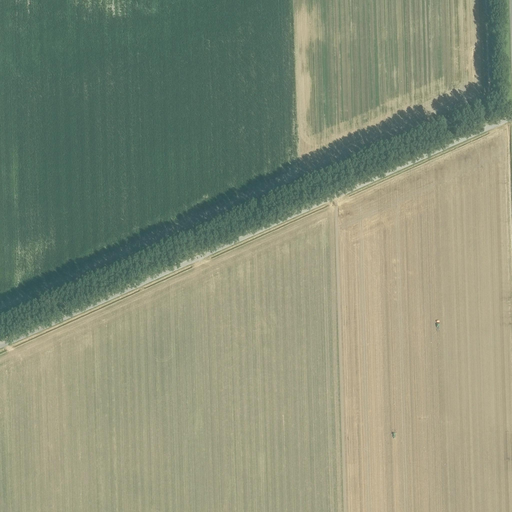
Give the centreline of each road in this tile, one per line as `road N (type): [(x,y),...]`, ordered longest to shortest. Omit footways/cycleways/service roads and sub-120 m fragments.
road 1 (unclassified): [(0,346),(511,116)]
road 2 (track): [(481,107),(0,323)]
